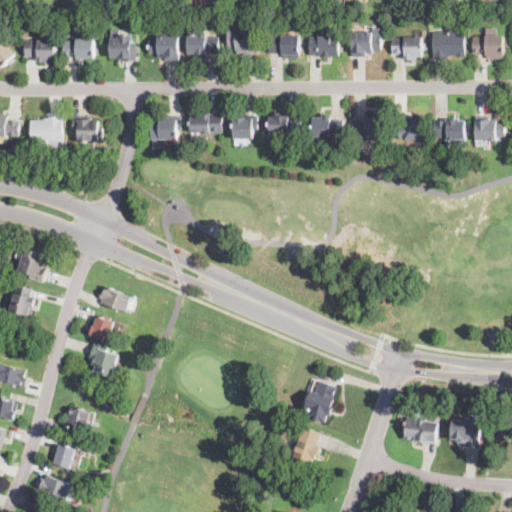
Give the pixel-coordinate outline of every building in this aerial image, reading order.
[(206,31),(206,34),(210,34),(210,37),(220,37),(220,53),(207,53),(207,57),(196,57),(196,53),(189,53),(189,36),(189,34),(196,34),(196,26),(206,26),(206,31)] [(498,27),(498,35),(504,35),(505,57),(487,58),(487,52),(475,53),(474,37),(487,36),(486,28),(498,27)] [(256,36),(257,41),(259,41),(260,52),(238,53),(238,49),(230,49),(229,30),(256,28),(256,36)] [(354,56),(353,56),(353,32),(371,32),(371,28),(383,28),(382,49),(368,49),(368,56),(354,56)] [(121,29),(121,36),(134,35),(134,45),(138,45),(138,47),(138,60),(120,61),(120,56),(112,56),(111,50),(109,50),(108,42),(112,42),(111,29),(121,29)] [(467,51),(467,56),(457,56),(457,55),(449,55),(449,58),(435,59),(434,31),(467,31),(467,51)] [(301,41),(301,57),(284,57),(284,52),(270,52),(269,35),(301,34),(301,41)] [(180,39),(180,46),(180,60),(165,60),(165,57),(159,57),(159,53),(150,53),(150,40),(158,40),(158,35),(180,36),(180,39)] [(7,61),(1,68),(0,67),(0,36),(16,52),(7,61)] [(334,55),(334,56),(319,56),(319,55),(311,55),(311,52),(311,36),(341,36),(342,55),(334,55)] [(424,39),(424,55),(417,56),(417,58),(407,58),(406,54),(394,54),(394,53),(394,37),(424,36),(424,39)] [(96,38),(96,51),(96,57),(77,57),(77,56),(65,56),(65,38),(96,38)] [(56,41),(57,58),(47,59),(47,61),(39,61),(39,56),(27,56),(26,43),(26,40),(56,39),(56,41)] [(226,131),(226,132),(203,133),(203,131),(194,132),(193,115),(224,113),(226,131)] [(284,113),(284,114),(293,114),(293,115),(302,115),(302,131),(290,131),(290,134),(282,133),(271,133),(271,116),(275,116),(275,113),(284,113)] [(336,115),(336,120),(346,120),(347,135),(315,137),(314,117),(324,117),(324,114),(335,114),(336,115)] [(508,127),(508,136),(500,136),(500,140),(477,140),(477,114),(493,114),(493,119),(508,119),(508,127)] [(92,115),(92,119),(102,119),(102,129),(105,128),(105,139),(95,140),(95,137),(80,138),(79,132),(75,132),(74,116),(92,115)] [(166,148),(154,148),(153,121),(161,120),(161,116),(170,116),(184,115),(184,127),(179,127),(179,138),(166,139),(166,148)] [(241,138),(236,138),(235,116),(260,115),(260,128),(254,128),(254,138),(241,138)] [(21,136),(0,135),(0,116),(9,117),(9,120),(21,121),(21,136)] [(65,137),(65,143),(65,148),(49,149),(49,142),(33,143),(32,120),(45,119),(45,117),(63,116),(65,137)] [(388,121),(388,138),(366,138),(366,135),(354,135),(354,129),(354,118),(388,118),(388,121)] [(467,121),(468,144),(468,147),(457,148),(456,139),(447,139),(447,136),(438,137),(437,122),(437,121),(467,119),(467,121)] [(426,133),(426,139),(406,140),(406,138),(394,138),(394,121),(425,120),(426,133)] [(46,277),(45,280),(32,276),(32,274),(20,270),(27,248),(45,254),(43,260),(48,261),(46,268),(48,269),(46,277)] [(36,305),(35,305),(33,315),(14,312),(19,286),(33,289),(32,296),(37,297),(36,305)] [(123,293),(130,295),(133,296),(128,312),(107,305),(102,303),(104,298),(101,297),(102,293),(104,294),(106,287),(123,293)] [(115,324),(114,329),(110,340),(91,334),(94,325),(95,325),(98,315),(116,321),(115,324)] [(115,372),(113,377),(94,371),(96,366),(93,364),(95,358),(91,357),(95,345),(96,343),(107,346),(106,350),(120,355),(115,372)] [(29,378),(28,382),(26,387),(2,380),(2,382),(0,381),(0,364),(1,361),(30,369),(28,374),(30,375),(29,378)] [(340,387),(336,399),(339,400),(334,413),(331,412),(327,423),(304,414),(313,390),(317,391),(321,380),(340,387)] [(18,409),(17,412),(19,412),(17,421),(0,416),(0,397),(19,402),(18,409)] [(89,427),(88,430),(69,424),(72,414),(71,413),(74,406),(94,412),(89,427)] [(511,434),(499,434),(499,433),(499,415),(511,415),(511,434)] [(438,442),(438,445),(417,441),(418,440),(405,437),(408,416),(442,422),(438,442)] [(482,443),(481,447),(464,446),(465,445),(458,444),(458,439),(452,438),(453,418),(483,420),(482,443)] [(6,438),(5,441),(2,450),(0,449),(0,426),(9,430),(6,438)] [(318,440),(317,444),(321,446),(318,457),(316,456),(314,464),(295,459),(298,449),(294,448),(297,440),(300,441),(304,428),(320,433),(318,440)] [(72,468),(71,468),(55,463),(62,444),(78,449),(72,468)] [(84,449),(78,447),(71,466),(77,468),(84,449)] [(58,478),(71,483),(75,485),(69,501),(54,495),(39,489),(44,478),(48,479),(50,475),(58,478)] [(36,511),(57,511),(58,510),(40,503),(36,511)]
